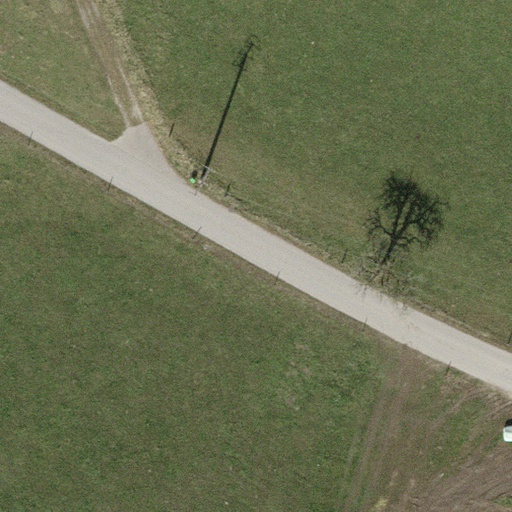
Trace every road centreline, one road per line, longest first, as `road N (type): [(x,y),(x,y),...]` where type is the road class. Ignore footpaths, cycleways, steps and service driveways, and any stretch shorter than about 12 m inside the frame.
road 1 (residential): [(511,368),(163,193),(0,101)]
road 2 (track): [(93,0),(163,193)]
